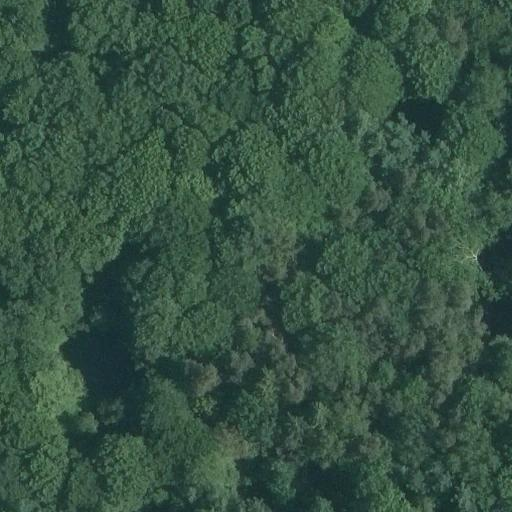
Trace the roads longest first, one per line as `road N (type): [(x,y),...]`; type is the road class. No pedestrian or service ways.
road 1 (track): [(460,0),(500,475)]
road 2 (track): [(500,475),(168,511)]
